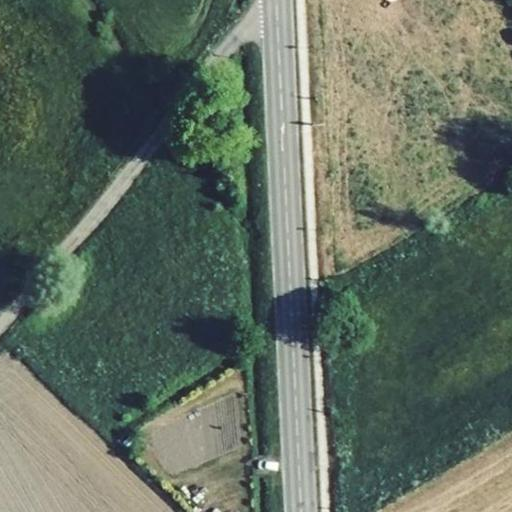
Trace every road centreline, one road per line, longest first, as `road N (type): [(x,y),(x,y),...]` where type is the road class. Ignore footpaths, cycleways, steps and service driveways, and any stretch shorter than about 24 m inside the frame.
road 1 (tertiary): [(299,511),(275,0)]
road 2 (track): [(261,0),(0,326)]
